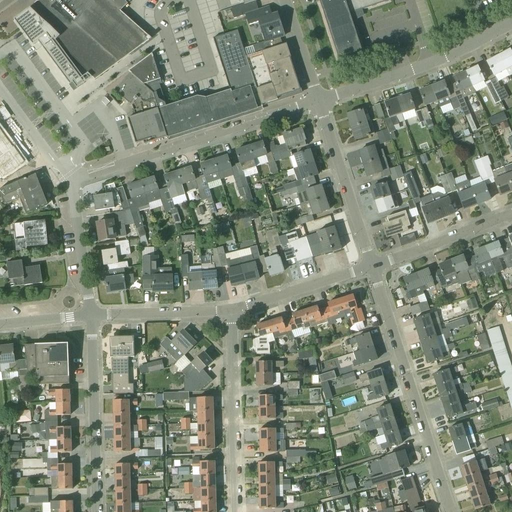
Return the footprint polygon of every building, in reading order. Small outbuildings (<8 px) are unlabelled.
[(95,80),(119,63),(130,55),(151,38),(120,11),(128,4),(124,0),(39,0),(30,8),(60,36),(56,41),(92,77),(95,80)] [(258,10),(255,0),(244,4),(244,5),(231,9),(234,19),(246,15),(249,25),(259,22),(264,42),(243,48),(246,57),(282,45),(280,37),(284,36),(277,13),(271,15),(269,7),(258,10)] [(388,1),(387,0),(319,0),(338,58),(362,50),(352,21),(363,15),(361,10),(388,1)] [(60,36),(30,8),(14,20),(33,45),(38,42),(74,91),(92,77),(56,41),(60,36)] [(378,30),(390,30),(390,22),(406,22),(406,8),(390,8),(390,20),(378,20),(378,30)] [(405,40),(414,36),(412,30),(403,34),(405,40)] [(237,31),(215,38),(233,94),(250,88),(255,86),(246,57),(243,48),(237,31)] [(285,44),(282,45),(246,57),(255,86),(262,106),(301,93),(285,44)] [(511,53),(510,49),(498,56),(506,70),(509,77),(511,75),(511,53)] [(152,54),(137,65),(128,71),(130,73),(148,88),(159,84),(160,84),(162,84),(152,54)] [(486,62),(494,76),(506,70),(498,56),(486,62)] [(477,66),(465,72),(472,87),(484,82),(477,66)] [(475,93),(472,87),(465,72),(453,77),(461,95),(456,97),(460,107),(464,116),(465,116),(470,114),(463,99),(475,93)] [(136,144),(144,141),(145,144),(167,137),(158,109),(153,93),(148,88),(130,73),(114,91),(132,106),(135,116),(128,118),(136,144)] [(496,78),(490,81),(501,101),(509,98),(503,87),(501,88),(496,78)] [(451,99),(444,81),(431,86),(437,102),(440,108),(450,104),(453,110),(460,107),(456,97),(451,99)] [(501,101),(490,81),(484,83),(495,104),(501,101)] [(256,108),(250,88),(233,94),(231,94),(210,101),(199,104),(197,96),(187,100),(182,101),(173,104),(166,106),(159,84),(148,88),(153,93),(158,109),(167,137),(183,132),(198,127),(213,122),(216,121),(257,108),(256,108)] [(419,91),(425,106),(437,102),(431,86),(419,91)] [(415,110),(409,94),(397,98),(403,114),(415,110)] [(105,98),(101,102),(106,107),(110,103),(105,98)] [(384,102),(390,118),(391,118),(391,120),(385,122),(388,129),(389,133),(393,132),(395,131),(393,126),(399,124),(396,116),(403,114),(397,98),(384,102)] [(378,119),(384,117),(380,104),(374,106),(378,119)] [(425,121),(431,119),(427,107),(421,110),(425,121)] [(351,127),(367,122),(371,121),(369,114),(366,108),(347,114),(351,127)] [(421,123),(425,121),(421,110),(415,112),(419,123),(421,123)] [(477,130),(470,114),(465,116),(472,132),(477,130)] [(431,119),(425,121),(426,126),(428,130),(434,128),(431,119)] [(373,129),(371,121),(367,122),(351,127),(355,140),(375,134),(373,129)] [(272,156),(279,154),(290,151),(307,145),(306,139),(305,139),(301,129),(281,136),(284,144),(277,147),(276,145),(275,146),(273,142),(268,144),(270,151),(272,156)] [(388,129),(376,133),(378,139),(390,135),(389,133),(388,129)] [(0,175),(1,178),(2,178),(6,175),(20,165),(14,157),(17,155),(12,147),(11,148),(8,143),(7,143),(5,145),(1,140),(1,139),(0,138),(0,132),(0,175)] [(390,135),(378,139),(380,145),(392,141),(391,139),(390,135)] [(262,142),(249,146),(254,160),(266,156),(268,163),(273,176),(278,174),(272,156),(270,151),(266,152),(262,142)] [(380,150),(378,145),(359,151),(363,164),(385,157),(382,149),(380,150)] [(236,151),(240,163),(243,172),(256,167),(254,160),(249,146),(236,151)] [(440,158),(447,156),(444,148),(437,151),(440,158)] [(309,150),(293,155),(297,168),(313,163),(309,150)] [(290,151),(279,154),(281,160),(292,156),(290,151)] [(220,180),(233,176),(230,166),(227,155),(213,160),(220,179),(220,180)] [(425,155),(419,157),(422,165),(428,162),(425,155)] [(493,176),(500,196),(511,190),(511,186),(504,167),(492,172),(490,165),(491,165),(487,156),(480,159),(487,179),(493,176)] [(385,157),(363,164),(367,177),(380,173),(382,178),(390,176),(402,172),(400,166),(389,169),(385,157)] [(480,159),(474,161),(482,181),(487,179),(480,159)] [(200,164),(203,172),(207,184),(220,179),(213,160),(200,164)] [(284,191),(290,189),(303,185),(301,180),(317,175),(313,163),(297,168),(293,169),(295,175),(297,181),(283,186),(284,191)] [(184,193),(197,188),(193,176),(191,167),(177,172),(184,193)] [(164,176),(167,185),(171,199),(172,199),(185,195),(184,193),(177,172),(164,176)] [(390,176),(392,181),(404,177),(402,172),(390,176)] [(477,204),(471,188),(468,180),(456,185),(453,179),(451,173),(446,175),(452,192),(457,191),(464,210),(477,204)] [(19,199),(25,213),(47,205),(35,175),(0,188),(0,194),(4,205),(6,204),(7,207),(15,203),(14,201),(19,199)] [(243,187),(248,186),(244,175),(239,176),(243,187)] [(446,194),(446,195),(447,194),(452,192),(446,175),(439,178),(446,194)] [(243,187),(239,176),(234,178),(237,189),(243,187)] [(148,204),(161,199),(157,188),(154,177),(141,182),(148,204)] [(138,238),(145,236),(146,235),(143,227),(138,210),(149,207),(148,204),(141,182),(127,186),(131,197),(126,199),(129,208),(134,223),(138,238)] [(371,188),(375,201),(391,195),(389,189),(392,188),(390,182),(371,188)] [(471,188),(477,204),(490,199),(484,183),(471,188)] [(303,185),(290,189),(292,195),(296,193),(300,205),(325,198),(321,185),(304,190),(303,185)] [(122,210),(126,209),(129,208),(126,199),(122,187),(115,190),(122,210)] [(208,187),(203,189),(207,200),(212,198),(208,187)] [(243,187),(237,189),(240,197),(246,196),(243,187)] [(413,200),(415,206),(421,204),(415,187),(409,190),(413,200)] [(207,200),(203,189),(198,190),(201,201),(207,200)] [(93,196),(95,211),(114,208),(112,193),(93,196)] [(245,195),(246,196),(248,204),(253,203),(250,193),(245,195)] [(454,214),(447,194),(446,195),(446,194),(442,196),(442,195),(437,193),(432,195),(435,202),(441,219),(454,214)] [(391,195),(375,201),(379,214),(398,207),(396,202),(393,203),(391,195)] [(302,212),(306,211),(308,216),(294,221),(296,226),(314,221),(312,215),(329,210),(325,198),(300,205),(302,212)] [(171,199),(167,201),(170,211),(171,215),(178,213),(176,209),(175,209),(172,199),(171,199)] [(416,207),(415,206),(413,200),(407,202),(410,210),(416,207)] [(170,211),(167,201),(161,202),(165,213),(170,211)] [(217,212),(213,202),(208,203),(212,214),(217,212)] [(421,207),(428,224),(441,219),(435,202),(421,207)] [(198,216),(204,213),(202,207),(196,209),(198,216)] [(125,225),(134,223),(129,208),(126,209),(126,211),(109,214),(110,221),(97,223),(98,234),(97,234),(96,236),(96,239),(98,240),(99,241),(115,238),(126,236),(125,225)] [(410,226),(406,214),(405,211),(387,217),(388,223),(383,224),(387,237),(405,231),(404,228),(410,226)] [(178,213),(171,215),(175,225),(181,223),(178,213)] [(26,250),(26,248),(47,245),(45,220),(13,224),(15,252),(26,250)] [(228,222),(218,225),(220,233),(230,230),(228,222)] [(279,232),(284,229),(281,223),(276,226),(279,232)] [(334,227),(316,232),(317,233),(306,237),(312,257),(324,254),(324,256),(325,255),(327,254),(328,255),(331,254),(331,253),(332,253),(341,250),(334,227)] [(265,232),(270,247),(275,245),(275,247),(281,246),(279,237),(276,229),(265,232)] [(279,237),(281,246),(286,261),(296,258),(297,262),(312,257),(306,237),(298,239),(296,232),(286,235),(279,237)] [(405,237),(399,239),(402,245),(407,243),(405,237)] [(107,265),(108,270),(128,268),(127,262),(118,263),(117,256),(130,254),(129,247),(139,245),(139,239),(114,242),(115,249),(101,251),(103,266),(107,265)] [(165,240),(153,243),(154,248),(166,244),(165,240)] [(498,243),(487,247),(494,267),(497,274),(508,269),(506,263),(511,261),(511,260),(505,244),(499,246),(498,243)] [(239,258),(246,282),(259,279),(255,265),(261,263),(259,257),(257,246),(249,248),(252,254),(239,257),(239,258)] [(494,267),(487,247),(474,252),(475,256),(470,258),(476,274),(494,267)] [(283,272),(276,250),(271,251),(273,258),(265,260),(264,255),(259,257),(261,263),(263,273),(269,272),(270,276),(283,272)] [(227,267),(231,286),(246,282),(239,258),(230,260),(230,258),(226,259),(225,254),(218,256),(221,268),(227,267)] [(153,289),(153,292),(172,292),(172,275),(169,275),(158,275),(158,262),(155,262),(155,256),(142,256),(143,289),(153,289)] [(202,274),(204,289),(217,288),(215,269),(221,268),(218,256),(210,257),(210,264),(201,265),(202,274)] [(465,260),(463,256),(451,261),(458,279),(468,275),(471,282),(478,279),(476,274),(470,258),(465,260)] [(22,278),(24,286),(42,283),(40,266),(23,268),(22,261),(6,263),(9,280),(22,278)] [(451,261),(439,266),(440,269),(435,271),(440,286),(458,279),(451,261)] [(428,270),(416,274),(423,291),(434,287),(436,292),(442,290),(440,286),(435,271),(429,273),(428,270)] [(105,278),(107,293),(125,291),(124,284),(130,283),(131,285),(137,284),(135,271),(117,273),(118,276),(105,278)] [(188,275),(189,291),(204,289),(202,274),(188,275)] [(407,301),(417,297),(424,294),(423,291),(416,274),(404,279),(409,292),(405,293),(407,301)] [(353,295),(340,299),(344,311),(346,316),(346,318),(349,317),(350,323),(353,322),(356,331),(365,328),(363,324),(365,324),(361,308),(357,309),(353,295)] [(478,307),(475,298),(467,301),(470,310),(478,307)] [(324,309),(328,322),(329,326),(335,324),(334,320),(346,316),(344,311),(340,299),(328,303),(329,307),(324,309)] [(427,302),(410,308),(412,316),(430,310),(427,302)] [(305,310),(310,328),(328,322),(324,309),(318,310),(317,307),(305,310)] [(310,328),(305,310),(292,314),(293,318),(288,320),(292,331),(302,328),(303,330),(310,328)] [(414,320),(417,331),(433,326),(431,319),(438,317),(437,312),(414,320)] [(269,322),(272,332),(274,339),(286,335),(288,342),(295,340),(292,331),(288,320),(282,322),(281,318),(269,322)] [(446,329),(442,330),(443,335),(451,332),(450,330),(462,326),(460,320),(445,325),(446,328),(446,329)] [(272,332),(269,322),(256,326),(260,337),(255,339),(255,354),(270,354),(269,346),(266,334),(272,332)] [(437,337),(443,335),(442,330),(440,324),(433,326),(417,331),(421,342),(437,337)] [(500,332),(499,326),(487,330),(488,336),(500,332)] [(176,362),(186,353),(196,343),(183,330),(171,342),(167,338),(160,345),(176,362)] [(502,337),(500,332),(488,336),(490,341),(502,337)] [(359,352),(373,347),(369,334),(349,340),(350,345),(357,343),(359,352)] [(484,334),(483,334),(475,336),(480,351),(480,352),(489,349),(484,334)] [(437,337),(421,342),(424,352),(440,347),(437,337)] [(504,343),(502,337),(490,341),(492,347),(504,343)] [(111,358),(112,358),(113,394),(133,394),(133,384),(128,384),(128,357),(134,357),(133,338),(111,339),(111,358)] [(506,348),(504,343),(492,347),(493,352),(506,348)] [(68,344),(50,344),(33,345),(34,347),(30,347),(30,345),(24,345),(27,369),(28,385),(43,385),(56,384),(69,384),(68,344)] [(17,362),(14,362),(12,345),(0,346),(0,364),(9,364),(9,371),(17,370),(17,362)] [(447,345),(440,347),(424,352),(428,364),(450,357),(447,345)] [(354,367),(362,364),(377,360),(373,347),(359,352),(353,354),(355,361),(352,362),(354,367)] [(298,352),(299,360),(313,358),(311,348),(298,352)] [(507,354),(506,348),(493,352),(495,357),(507,354)] [(203,352),(193,361),(183,370),(181,372),(185,377),(183,378),(184,392),(178,392),(178,393),(179,393),(184,392),(189,392),(199,392),(212,381),(203,370),(212,362),(211,360),(208,357),(203,352)] [(509,359),(507,354),(495,357),(497,363),(509,359)] [(511,364),(509,359),(497,363),(499,368),(511,364)] [(147,364),(149,372),(163,369),(161,361),(147,364)] [(284,362),(256,362),(256,374),(272,374),(272,368),(284,367),(284,362)] [(511,369),(511,368),(511,364),(499,368),(500,374),(511,369)] [(456,367),(449,370),(434,375),(437,386),(453,381),(451,375),(458,373),(456,367)] [(22,386),(28,385),(27,369),(19,370),(20,383),(21,383),(22,386)] [(384,382),(380,369),(358,376),(360,383),(369,380),(371,387),(384,382)] [(502,379),(511,375),(511,369),(500,374),(502,379)] [(334,371),(319,376),(322,383),(336,378),(334,371)] [(357,381),(354,372),(341,376),(344,385),(357,381)] [(256,386),(280,385),(280,373),(272,374),(256,374),(256,386)] [(511,381),(511,375),(502,379),(504,384),(511,381)] [(327,381),(321,383),(320,384),(325,400),(332,398),(327,381)] [(441,397),(456,392),(463,389),(470,387),(469,382),(455,387),(453,381),(437,386),(441,397)] [(299,382),(287,382),(288,390),(298,390),(300,390),(299,382)] [(388,395),(384,382),(371,387),(373,394),(367,396),(368,401),(388,395)] [(56,403),(69,403),(69,390),(56,390),(56,384),(43,385),(43,391),(48,391),(48,396),(55,396),(56,403)] [(456,392),(441,397),(444,407),(460,402),(456,392)] [(163,401),(180,401),(179,393),(178,393),(163,393),(163,401)] [(259,396),(259,407),(275,407),(275,401),(283,401),(283,395),(259,396)] [(212,398),(189,398),(189,411),(197,411),(213,411),(212,398)] [(494,409),(501,406),(499,398),(481,404),(483,412),(494,409)] [(137,407),(137,400),(113,400),(113,413),(130,412),(129,407),(137,407)] [(460,402),(444,407),(448,419),(473,410),(477,408),(475,402),(463,406),(463,407),(461,407),(460,402)] [(57,422),(57,416),(70,415),(69,403),(56,403),(56,410),(45,410),(45,422),(57,422)] [(393,418),(389,405),(376,409),(378,417),(364,422),(366,427),(393,418)] [(259,419),(283,419),(283,414),(275,414),(275,407),(259,407),(259,419)] [(22,418),(14,418),(15,424),(31,423),(30,411),(22,412),(22,418)] [(213,423),(213,411),(197,411),(197,424),(213,423)] [(113,413),(114,426),(130,426),(130,412),(113,413)] [(397,431),(393,418),(366,427),(367,432),(382,428),(384,435),(397,431)] [(470,428),(469,422),(449,429),(453,441),(466,437),(464,430),(470,428)] [(197,437),(214,437),(213,423),(197,424),(190,424),(181,424),(181,430),(197,430),(197,437)] [(32,434),(41,432),(39,424),(30,426),(32,434)] [(114,426),(114,439),(130,439),(130,432),(146,431),(146,426),(137,426),(130,426),(114,426)] [(57,440),(71,440),(70,427),(56,428),(56,427),(49,427),(49,433),(56,433),(57,440)] [(260,441),(275,441),(275,435),(284,435),(283,429),(260,429),(260,441)] [(380,445),(382,450),(402,444),(397,431),(384,435),(380,436),(382,444),(380,445)] [(466,437),(453,441),(457,455),(477,448),(475,443),(476,443),(473,435),(466,437)] [(155,450),(148,450),(148,456),(163,456),(162,437),(155,438),(155,450)] [(190,450),(214,450),(214,437),(197,437),(198,444),(190,445),(190,450)] [(488,449),(504,445),(504,443),(502,440),(501,437),(485,442),(488,449)] [(136,452),(138,452),(138,446),(139,446),(139,438),(130,439),(114,439),(114,452),(136,452)] [(57,453),(71,452),(71,440),(57,440),(57,445),(50,445),(50,453),(57,453)] [(260,441),(260,453),(285,452),(285,440),(275,441),(260,441)] [(491,456),(497,453),(495,448),(489,450),(491,456)] [(410,467),(405,450),(377,459),(382,475),(370,478),(373,486),(393,480),(391,473),(410,467)] [(484,459),(461,466),(464,477),(480,472),(488,469),(484,459)] [(215,461),(192,462),(192,468),(200,468),(200,475),(215,475),(215,461)] [(282,462),(258,463),(259,475),(275,475),(275,468),(283,467),(282,462)] [(58,477),(72,477),(72,464),(51,465),(51,470),(58,470),(58,477)] [(138,464),(115,464),(115,478),(131,477),(130,470),(138,470),(138,464)] [(480,472),(464,477),(468,488),(483,483),(480,472)] [(337,482),(335,474),(326,477),(328,484),(337,482)] [(200,488),(215,487),(215,475),(200,475),(200,488)] [(275,475),(259,475),(259,486),(276,486),(275,475)] [(343,479),(347,492),(357,489),(353,476),(343,479)] [(51,477),(51,489),(72,489),(72,477),(58,477),(51,477)] [(116,491),(131,491),(131,477),(115,478),(116,491)] [(421,502),(412,477),(401,481),(404,490),(407,500),(410,511),(411,511),(424,511),(424,507),(419,509),(417,503),(421,502)] [(376,485),(377,489),(377,491),(388,488),(387,482),(376,485)] [(471,499),(487,494),(483,483),(468,488),(471,499)] [(259,486),(259,497),(276,497),(276,486),(259,486)] [(194,502),(201,502),(216,501),(215,487),(200,488),(193,488),(184,488),(184,494),(194,494),(194,502)] [(48,496),(48,488),(34,488),(34,495),(34,496),(48,496)] [(329,490),(330,496),(331,497),(339,494),(337,488),(329,490)] [(401,502),(407,500),(404,490),(398,492),(401,502)] [(131,491),(116,491),(116,504),(131,504),(131,491)] [(471,499),(475,510),(491,505),(487,494),(471,499)] [(260,509),(283,509),(283,503),(276,503),(276,497),(259,497),(260,509)] [(72,511),(72,501),(50,502),(50,504),(50,511),(72,511)] [(193,509),(193,511),(216,511),(216,501),(201,502),(201,509),(193,509)] [(380,503),(382,511),(393,511),(393,508),(386,510),(384,502),(380,503)]
